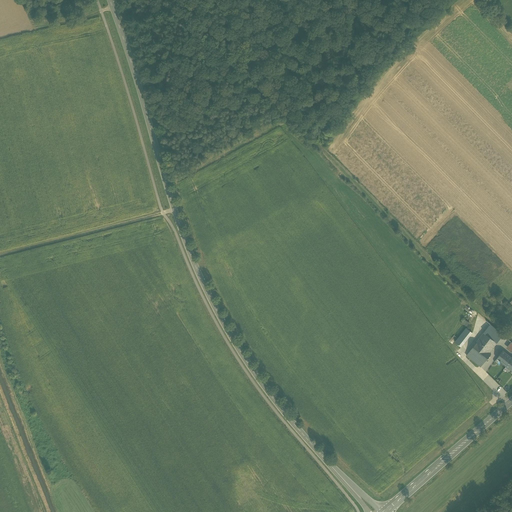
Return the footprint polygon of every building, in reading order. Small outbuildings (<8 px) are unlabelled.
[(497,337),(501,334),(491,325),(487,330),(497,338),(497,337)] [(456,342),(461,346),(471,333),(466,329),(456,342)] [(466,355),(481,367),(491,355),(489,353),(497,343),(484,333),(466,355)] [(503,342),(507,339),(501,334),(497,337),(503,342)] [(511,350),(511,342),(507,339),(503,342),(503,343),(511,350)] [(511,358),(511,355),(504,349),(497,359),(506,366),(511,358)]
